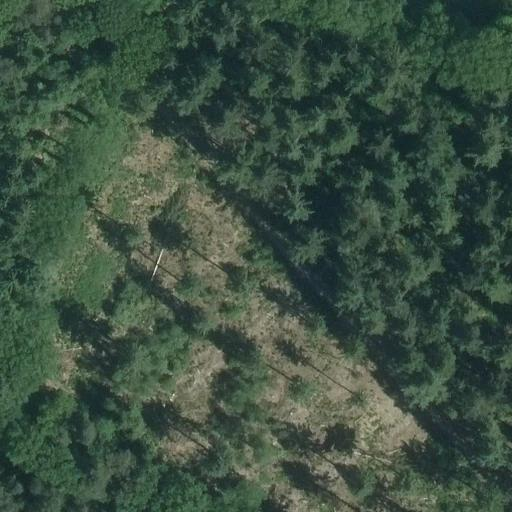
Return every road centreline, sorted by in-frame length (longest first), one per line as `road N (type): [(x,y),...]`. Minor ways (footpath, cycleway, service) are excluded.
road 1 (track): [(100,0),(138,83),(511,500)]
road 2 (track): [(0,451),(113,511)]
